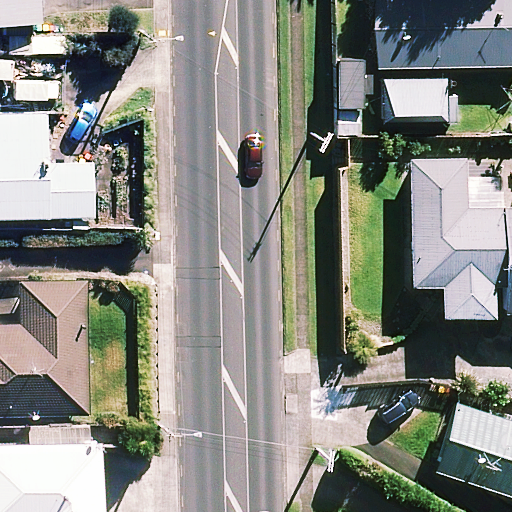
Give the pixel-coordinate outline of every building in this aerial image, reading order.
[(38,0),(0,0),(0,25),(39,24),(38,0)] [(511,66),(511,0),(370,0),(371,69),(511,66)] [(443,115),(441,79),(384,81),(385,117),(443,115)] [(361,108),(332,107),(331,141),(360,142),(361,108)] [(46,166),(45,115),(0,115),(0,219),(92,217),(91,165),(46,166)] [(490,317),(490,287),(500,287),(500,313),(511,313),(511,207),(494,207),(494,158),(460,158),(408,158),(407,287),(438,287),(438,317),(490,317)] [(0,417),(88,416),(85,283),(20,284),(20,326),(0,326),(0,417)] [(511,422),(453,403),(430,471),(511,498),(511,422)] [(101,511),(101,447),(0,446),(0,511),(101,511)]
